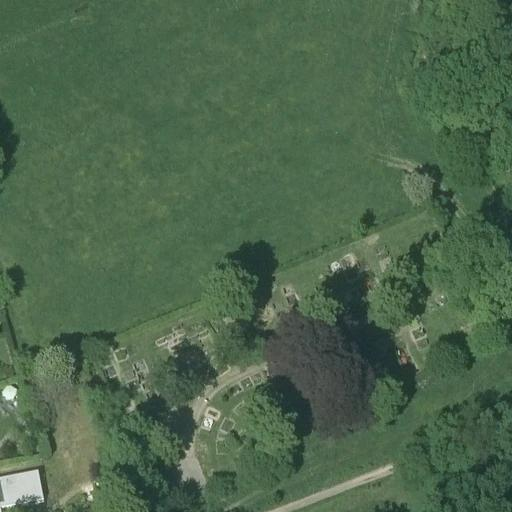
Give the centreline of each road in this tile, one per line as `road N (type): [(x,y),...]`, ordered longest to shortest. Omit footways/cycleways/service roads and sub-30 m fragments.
road 1 (track): [(148,511),(190,492),(187,425),(211,391),(434,292)]
road 2 (track): [(511,172),(417,93),(432,34),(468,0)]
road 3 (track): [(292,511),(511,438)]
